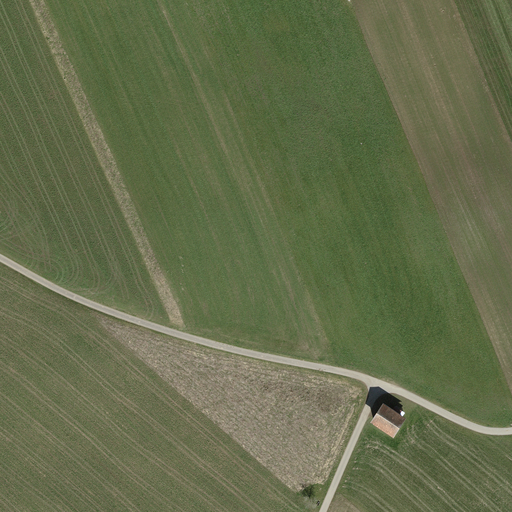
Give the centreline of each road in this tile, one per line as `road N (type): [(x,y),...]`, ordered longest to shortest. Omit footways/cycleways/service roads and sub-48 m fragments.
road 1 (track): [(0,258),(141,321),(379,382),(469,424),(511,431)]
road 2 (track): [(323,511),(379,382)]
